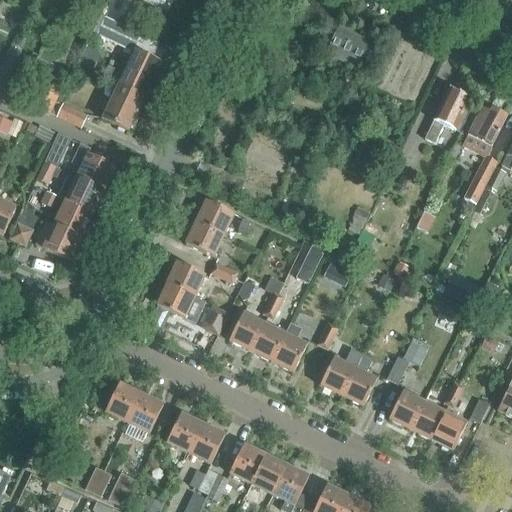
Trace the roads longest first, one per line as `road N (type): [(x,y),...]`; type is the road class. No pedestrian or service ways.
road 1 (residential): [(410,504),(393,482),(89,330)]
road 2 (residential): [(89,330),(244,0)]
road 3 (tertiary): [(511,69),(380,0)]
road 4 (residential): [(494,511),(506,477),(497,467),(444,503),(410,504)]
